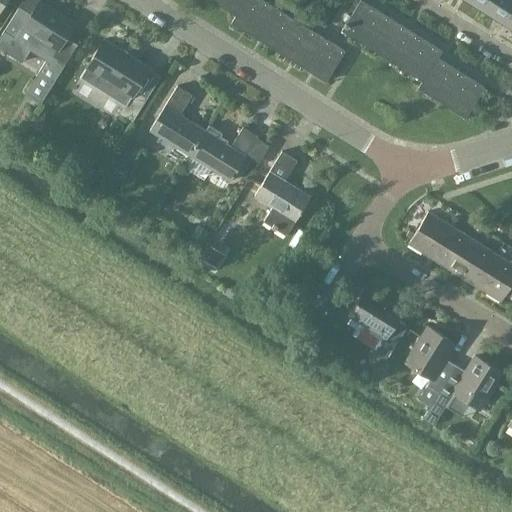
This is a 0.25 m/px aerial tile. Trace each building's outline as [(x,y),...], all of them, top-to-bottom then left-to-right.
[(211,0),(211,1),(234,16),(243,0),(211,0)] [(262,0),(243,0),(234,16),(230,22),(253,37),(273,7),(262,0)] [(340,30),(367,47),(386,17),(359,0),(340,30)] [(511,0),(483,0),(479,8),(500,21),(511,1),(511,0)] [(40,102),(52,82),(65,63),(53,56),(57,49),(58,49),(74,24),(38,1),(29,15),(17,7),(2,32),(0,35),(0,49),(21,63),(28,51),(44,61),(37,73),(25,92),(40,102)] [(511,1),(500,21),(511,28),(511,1)] [(253,37),(277,52),(297,22),(273,7),(253,37)] [(413,34),(386,17),(367,47),(394,65),(413,34)] [(297,22),(277,52),(301,67),(320,37),(297,22)] [(421,81),(435,58),(436,58),(440,51),(413,34),(394,65),(421,81)] [(344,51),(320,37),(301,67),(325,82),(344,51)] [(131,121),(146,98),(134,91),(147,71),(124,57),(126,54),(102,39),(84,67),(79,76),(124,105),(119,113),(131,121)] [(416,88),(440,103),(459,73),(436,58),(435,58),(421,81),(416,88)] [(483,88),(459,73),(440,103),(464,118),(483,88)] [(148,132),(188,157),(204,131),(179,115),(190,96),(176,87),(148,132)] [(221,132),(208,124),(204,131),(188,157),(229,182),(244,157),(255,164),(268,144),(242,128),(230,147),(224,143),(226,139),(219,135),(221,132)] [(127,142),(112,165),(124,172),(138,149),(127,142)] [(281,152),(253,198),(270,208),(262,220),(285,234),(292,222),(294,223),(310,197),(284,181),(296,161),(281,152)] [(408,243),(428,256),(431,258),(451,226),(428,212),(408,243)] [(207,235),(214,223),(203,217),(197,230),(207,235)] [(474,241),(451,226),(431,258),(454,272),(474,241)] [(454,272),(473,285),(477,287),(497,255),(474,241),(454,272)] [(511,281),(511,264),(497,255),(477,287),(500,301),(506,293),(505,292),(511,281)] [(390,352),(406,327),(396,320),(402,311),(366,288),(348,316),(383,339),(379,345),(377,344),(359,373),(372,381),(389,352),(390,352)] [(262,296),(257,304),(268,311),(273,302),(262,296)] [(444,358),(453,343),(427,327),(404,362),(431,379),(426,386),(426,385),(417,398),(429,405),(437,392),(454,365),(444,358)] [(478,409),(501,373),(474,356),(465,372),(454,365),(437,392),(449,400),(453,393),(478,409)]
